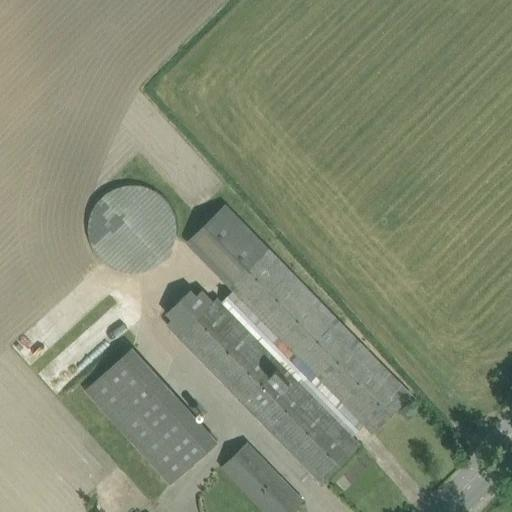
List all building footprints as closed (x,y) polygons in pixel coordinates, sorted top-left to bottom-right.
[(120,186),(111,190),(105,194),(101,198),(97,203),(95,207),(92,215),(90,221),(89,227),(89,233),(91,241),(94,248),(96,252),(103,260),(109,265),(113,268),(120,271),(126,272),(133,273),(138,273),(148,270),(154,267),(160,263),(164,260),(168,255),(173,248),(175,242),(176,236),(177,231),(177,224),(175,218),(173,210),(169,203),(163,196),(158,192),(153,189),(144,186),(136,184),(127,184),(120,186)] [(187,239),(234,288),(223,300),(219,296),(214,300),(203,288),(198,294),(193,288),(167,313),(172,319),(169,322),(322,481),(361,443),(353,435),(365,423),(373,431),(412,393),(398,378),(268,245),(226,201),(187,239)] [(132,347),(86,389),(171,482),(217,441),(132,347)] [(411,402),(402,410),(409,418),(418,410),(411,402)] [(248,442),(223,467),(266,511),(290,511),(304,499),(248,442)]
